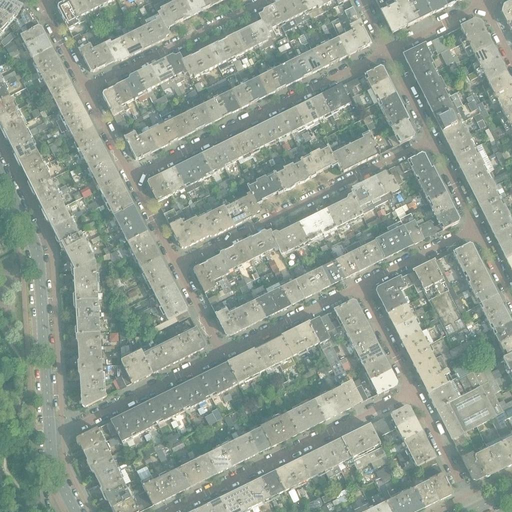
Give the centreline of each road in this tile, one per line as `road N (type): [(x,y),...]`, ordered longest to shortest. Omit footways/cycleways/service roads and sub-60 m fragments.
road 1 (residential): [(176,266),(431,139)]
road 2 (residential): [(387,52),(132,177)]
road 3 (residential): [(167,511),(412,391)]
road 4 (tertiary): [(48,432),(38,264),(0,172)]
road 5 (residential): [(86,90),(265,0)]
road 6 (residential): [(48,432),(221,354)]
road 7 (residential): [(359,286),(221,354)]
road 8 (residential): [(472,507),(412,391)]
road 9 (residential): [(475,228),(359,286)]
